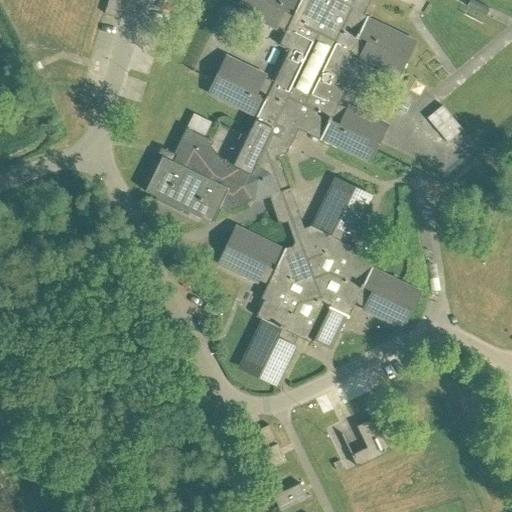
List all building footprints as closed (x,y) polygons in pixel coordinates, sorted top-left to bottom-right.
[(107,0),(106,6),(122,10),(124,0),(107,0)] [(286,153),(297,129),(370,164),(375,152),(379,143),(384,131),(366,122),(368,118),(347,107),(345,111),(337,107),(345,91),(334,86),(336,83),(333,81),(340,66),(343,68),(351,52),(360,56),(357,61),(378,71),(381,66),(399,75),(416,41),(364,15),(371,0),(238,0),(233,11),(276,30),(278,25),(286,30),(279,46),(288,50),(279,68),(273,80),(266,78),(266,74),(225,54),(206,94),(254,118),(237,154),(233,164),(231,158),(225,163),(210,147),(213,142),(186,128),(174,154),(176,155),(173,162),(162,157),(145,192),(211,224),(219,208),(227,212),(247,205),(246,204),(252,200),(254,203),(277,195),(281,207),(273,209),(278,223),(277,223),(277,224),(287,223),(294,243),(292,247),(284,249),(235,225),(216,265),(257,284),(260,279),(268,283),(264,293),(260,299),(264,301),(256,317),(261,319),(235,369),(276,389),(297,348),(291,345),(295,336),(311,344),(312,341),(331,350),(346,317),(348,318),(355,304),(363,308),(361,312),(404,331),(421,292),(414,288),(373,267),(375,262),(359,254),(360,251),(347,244),(350,236),(354,238),(372,196),(334,177),(310,227),(303,229),(302,225),(299,226),(291,193),(292,193),(290,188),(290,189),(278,156),(286,153)] [(490,10),(470,0),(469,0),(466,7),(486,17),(490,10)] [(427,119),(447,143),(462,130),(442,106),(427,119)] [(351,456),(357,467),(389,451),(373,419),(356,427),(367,448),(351,456)] [(250,435),(258,449),(276,441),(269,426),(250,435)] [(263,452),(271,470),(285,463),(277,445),(263,452)] [(342,468),(339,461),(332,464),(336,471),(342,468)] [(306,497),(299,484),(272,497),(279,510),(306,497)]
